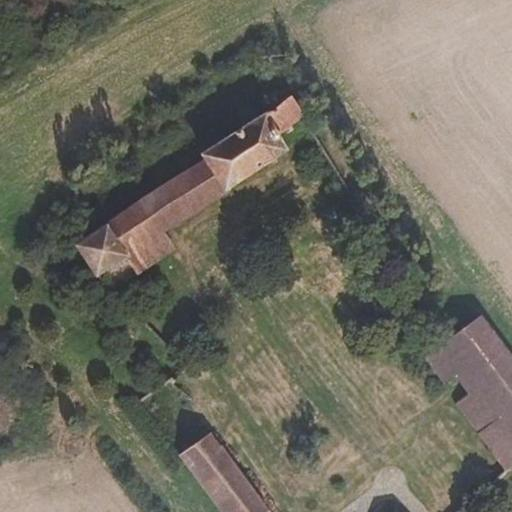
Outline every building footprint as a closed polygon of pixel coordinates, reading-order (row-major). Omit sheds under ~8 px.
[(311,111),(297,89),(210,147),(212,155),(230,185),(291,146),(282,131),(311,111)] [(230,185),(212,155),(110,223),(127,253),(140,268),(178,244),(169,228),(230,185)] [(127,253),(110,223),(80,242),(101,270),(127,253)] [(511,366),(473,316),(445,336),(418,357),(437,384),(454,372),(468,389),(511,451),(511,366)] [(450,402),(498,476),(511,463),(511,451),(468,389),(450,402)] [(263,511),(203,437),(173,460),(213,511),(263,511)]
